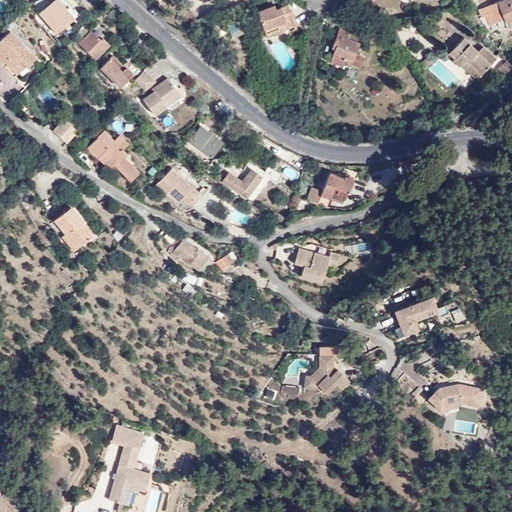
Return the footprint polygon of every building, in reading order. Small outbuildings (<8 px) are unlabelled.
[(54,37),(77,20),(62,0),(55,0),(37,13),(54,37)] [(94,11),(98,7),(91,0),(90,0),(87,5),(94,11)] [(505,22),(511,19),(511,0),(503,0),(479,10),(482,17),(485,16),(489,25),(504,19),(505,22)] [(280,24),(293,18),(287,5),(275,10),(273,6),(257,13),(266,36),(273,33),(274,35),(284,31),(282,27),(280,24)] [(184,14),(189,24),(197,21),(190,10),(184,14)] [(294,23),(293,18),(280,24),(282,27),(294,23)] [(230,28),(233,34),(244,27),(240,22),(230,28)] [(335,49),(333,56),(345,61),(361,67),(364,57),(355,54),(358,44),(347,39),(349,33),(339,29),(334,43),(337,45),(335,49)] [(11,68),(17,62),(20,60),(26,66),(36,57),(31,52),(29,54),(19,44),(21,42),(10,30),(0,39),(0,55),(5,61),(11,68)] [(79,44),(95,59),(109,44),(103,38),(101,40),(92,31),(79,44)] [(347,39),(358,44),(361,37),(349,33),(347,39)] [(467,59),(482,74),(497,58),(484,45),(479,51),(464,37),(450,52),(456,57),(462,64),(467,59)] [(345,61),(333,56),(330,62),(342,67),(345,61)] [(453,60),(460,66),(462,64),(456,57),(453,60)] [(106,62),(103,58),(97,65),(101,67),(106,62)] [(110,58),(106,62),(101,67),(121,87),(128,79),(133,74),(133,72),(128,68),(126,68),(122,71),(110,58)] [(422,63),(427,67),(431,62),(427,58),(422,63)] [(462,64),(478,79),(482,74),(467,59),(462,64)] [(20,60),(17,62),(23,69),(26,66),(20,60)] [(146,72),(143,69),(133,80),(136,83),(146,72)] [(156,81),(146,72),(136,83),(146,92),(156,81)] [(166,101),(178,92),(167,77),(152,89),(153,91),(143,99),(154,115),(166,107),(161,101),(164,98),(166,101)] [(121,87),(125,90),(131,82),(128,79),(121,87)] [(181,96),(178,92),(166,101),(164,98),(161,101),(166,107),(181,96)] [(53,131),(66,142),(73,133),(71,131),(74,127),(64,118),(53,131)] [(190,141),(212,157),(223,142),(209,132),(212,129),(203,123),(190,141)] [(102,159),(101,161),(110,170),(114,166),(130,181),(139,173),(126,159),(125,159),(121,158),(119,156),(119,149),(121,148),(122,150),(128,143),(120,134),(113,140),(104,131),(87,148),(97,159),(98,158),(99,156),(102,159)] [(125,159),(126,159),(124,157),(127,154),(122,150),(121,148),(119,149),(119,156),(121,158),(125,159)] [(264,175),(278,182),(282,175),(268,167),(264,175)] [(182,199),(190,206),(200,195),(170,169),(156,184),(166,194),(169,191),(179,201),(182,199)] [(223,181),(247,197),(262,177),(251,169),(242,182),(229,173),(223,181)] [(329,174),(322,193),(321,195),(330,199),(331,195),(343,200),(347,192),(349,192),(353,180),(345,176),(344,180),(329,174)] [(321,195),(322,193),(311,188),(307,199),(318,204),(321,195)] [(142,203),(150,207),(153,201),(144,197),(142,203)] [(66,233),(64,234),(77,249),(91,236),(85,229),(79,223),(82,220),(71,207),(54,220),(66,233)] [(88,227),(82,220),(79,223),(85,229),(88,227)] [(77,249),(64,234),(62,236),(74,251),(77,249)] [(46,248),(51,243),(46,238),(41,242),(46,248)] [(170,247),(174,252),(181,242),(177,238),(170,247)] [(181,242),(174,252),(199,270),(208,257),(183,239),(181,242)] [(329,257),(299,248),(294,263),(303,266),(301,277),(322,283),(327,265),(337,267),(340,254),(331,251),(329,257)] [(233,262),(228,254),(215,263),(220,271),(222,270),(225,275),(232,270),(229,265),(233,262)] [(185,274),(183,281),(200,287),(203,279),(185,274)] [(76,301),(79,296),(76,292),(75,292),(71,286),(68,287),(76,301)] [(433,296),(395,311),(405,335),(416,331),(412,322),(416,320),(439,311),(433,296)] [(460,310),(451,313),(455,323),(464,320),(460,310)] [(337,370),(336,368),(334,370),(331,367),(333,365),(333,360),(338,360),(338,346),(319,346),(320,367),(311,376),(306,376),(305,387),(316,388),(319,386),(326,393),(336,384),(341,389),(350,381),(338,369),(337,370)] [(446,403),(459,401),(478,406),(482,389),(459,383),(458,388),(449,389),(449,385),(439,387),(428,399),(440,410),(446,403)] [(459,407),(459,401),(446,403),(440,410),(444,413),(449,408),(459,407)] [(116,441),(128,444),(143,448),(147,433),(120,426),(116,441)] [(143,448),(128,444),(113,500),(123,503),(128,504),(132,487),(136,488),(148,491),(153,474),(143,471),(145,464),(139,462),(143,448)] [(128,504),(123,503),(121,511),(129,511),(136,488),(132,487),(128,504)] [(0,508),(4,511),(8,504),(2,500),(3,499),(0,496),(0,508)]
